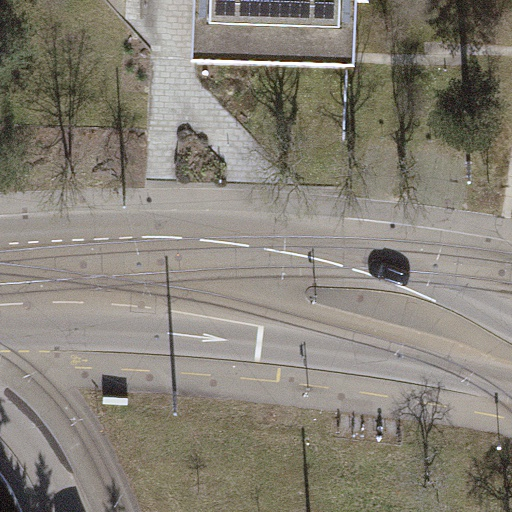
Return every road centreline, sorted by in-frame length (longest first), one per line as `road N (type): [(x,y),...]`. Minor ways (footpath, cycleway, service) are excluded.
road 1 (secondary): [(511,322),(402,265),(312,236),(170,222),(0,234)]
road 2 (secondary): [(0,311),(511,382)]
road 3 (residential): [(0,405),(44,458),(70,511)]
